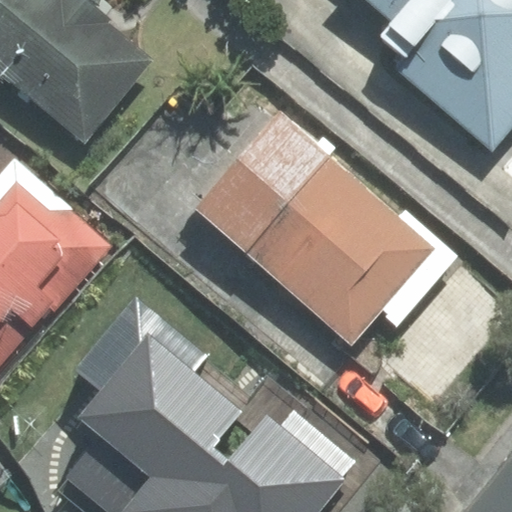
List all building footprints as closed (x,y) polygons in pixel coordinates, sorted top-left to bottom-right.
[(85,0),(0,0),(0,59),(98,145),(165,69),(85,0)] [(511,0),(378,0),(430,46),(409,69),(500,150),(511,136),(511,0)] [(443,249),(295,114),(209,207),(357,343),(443,249)] [(0,397),(128,251),(24,160),(0,186),(0,397)] [(101,436),(65,479),(104,511),(330,511),(354,483),(274,416),(233,465),(214,449),(242,415),(146,335),(78,417),(101,436)]
